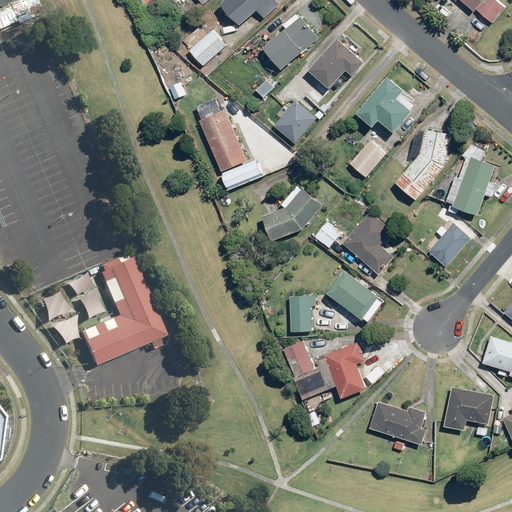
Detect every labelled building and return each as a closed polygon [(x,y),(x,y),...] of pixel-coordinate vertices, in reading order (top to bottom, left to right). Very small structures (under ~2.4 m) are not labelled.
[(34,0),(24,0),(0,10),(0,29),(40,13),(34,0)] [(227,0),(222,5),(239,25),(268,0),(227,0)] [(461,0),(474,10),(482,0),(461,0)] [(495,0),(485,0),(477,10),(492,23),(505,7),(495,0)] [(167,15),(149,25),(156,37),(174,27),(167,15)] [(269,44),(284,63),(317,38),(302,19),(269,44)] [(192,50),(203,63),(224,46),(213,33),(192,50)] [(337,41),(311,71),(330,87),(356,58),(337,41)] [(266,79),(255,90),(265,100),(276,88),(266,79)] [(372,126),(378,119),(394,132),(410,113),(395,100),(401,93),(387,80),(358,113),(372,126)] [(294,140),(314,118),(299,104),(278,126),(294,140)] [(224,111),(202,121),(222,170),(245,161),(224,111)] [(415,199),(444,165),(445,165),(450,135),(425,131),(421,155),(397,184),(415,199)] [(354,165),(366,175),(383,155),(371,145),(354,165)] [(278,160),(265,166),(269,173),(282,168),(278,160)] [(456,208),(476,215),(493,167),(472,160),(456,208)] [(223,176),(227,187),(260,175),(256,164),(223,176)] [(304,230),(322,205),(303,192),(291,208),(265,217),(273,240),(304,230)] [(371,216),(347,244),(365,261),(366,260),(378,270),(390,257),(378,247),(390,233),(371,216)] [(327,223),(316,237),(329,247),(340,234),(327,223)] [(429,252),(444,265),(470,237),(455,224),(429,252)] [(73,331),(90,369),(164,336),(129,257),(97,271),(116,312),(73,331)] [(348,275),(331,295),(361,320),(378,301),(348,275)] [(315,297),(291,299),(293,331),(317,330),(315,297)] [(511,347),(492,342),(487,363),(511,369),(511,347)] [(311,368),(301,343),(286,350),(296,374),(311,368)] [(356,349),(329,358),(342,397),(369,388),(356,349)] [(492,399),(455,392),(449,421),(486,428),(492,399)] [(383,408),(377,426),(421,440),(427,421),(383,408)]
